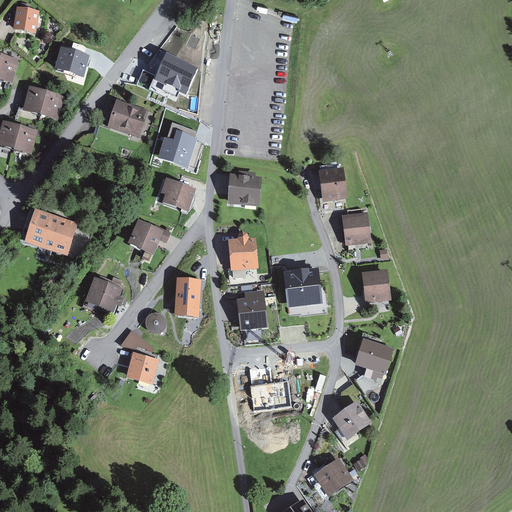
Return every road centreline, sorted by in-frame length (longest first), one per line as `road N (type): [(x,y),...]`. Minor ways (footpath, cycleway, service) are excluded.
road 1 (residential): [(0,183),(14,191),(34,180),(173,0)]
road 2 (unclassified): [(231,0),(209,217)]
road 3 (residential): [(209,217),(95,361)]
road 4 (unclassified): [(225,356),(247,511)]
road 5 (residential): [(307,195),(333,264),(336,344)]
road 6 (residential): [(336,344),(328,395),(293,481)]
road 7 (unclassified): [(209,217),(225,356)]
